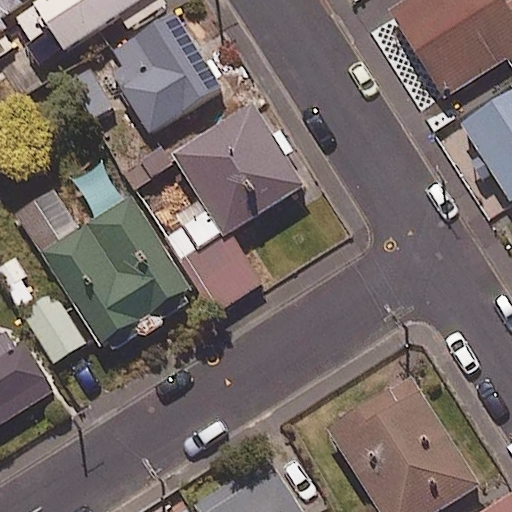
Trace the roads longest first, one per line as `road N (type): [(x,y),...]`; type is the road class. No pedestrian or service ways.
road 1 (residential): [(33,511),(436,256)]
road 2 (residential): [(274,0),(436,256)]
road 3 (residential): [(436,256),(511,374)]
